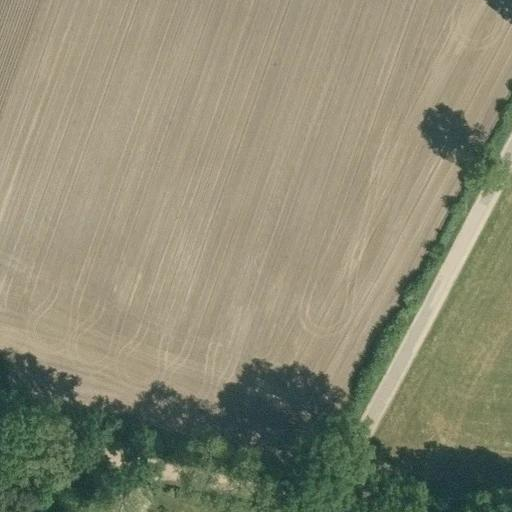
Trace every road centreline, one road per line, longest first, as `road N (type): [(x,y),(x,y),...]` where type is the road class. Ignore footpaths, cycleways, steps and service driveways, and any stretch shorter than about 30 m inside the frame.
road 1 (unclassified): [(322,511),(511,148)]
road 2 (track): [(327,503),(139,462)]
road 3 (track): [(139,462),(0,428)]
